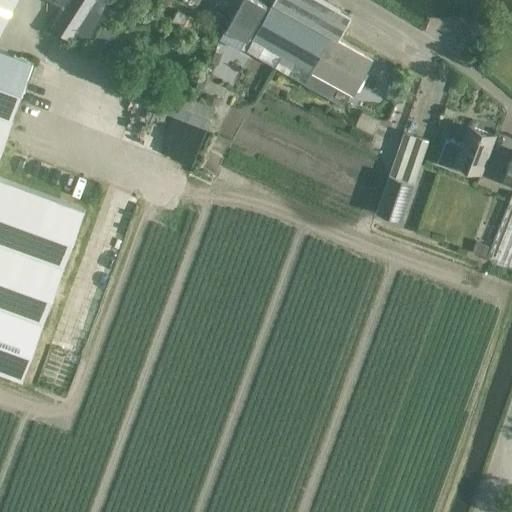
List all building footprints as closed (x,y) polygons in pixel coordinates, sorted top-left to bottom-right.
[(0,0),(0,370),(22,378),(84,208),(0,177),(0,151),(12,118),(19,101),(34,60),(0,47),(0,34),(17,0),(0,0)] [(66,0),(63,6),(64,7),(52,27),(69,38),(75,29),(90,35),(103,2),(101,1),(101,0),(66,0)] [(258,0),(240,0),(226,28),(247,39),(266,4),(258,0)] [(247,39),(243,47),(306,82),(312,71),(353,94),(372,58),(338,39),(351,15),(323,0),(272,0),(269,6),(266,4),(247,39)] [(112,56),(121,61),(128,48),(119,43),(122,37),(99,26),(90,46),(111,57),(112,56)] [(129,96),(136,98),(208,126),(215,106),(136,75),(129,96)] [(363,110),(357,123),(376,130),(381,117),(363,110)] [(461,164),(481,172),(495,134),(468,124),(461,143),(446,137),(437,162),(459,170),(461,164)] [(404,131),(376,210),(401,219),(428,140),(404,131)] [(511,156),(503,180),(511,183),(511,156)] [(511,191),(508,202),(486,257),(511,267),(511,191)]
